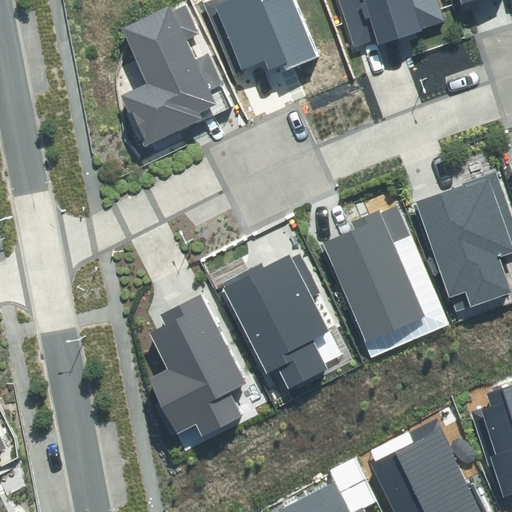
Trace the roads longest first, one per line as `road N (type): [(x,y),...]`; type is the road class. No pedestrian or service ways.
road 1 (residential): [(41,294),(511,69)]
road 2 (residential): [(41,294),(0,60)]
road 3 (residential): [(89,511),(41,294)]
